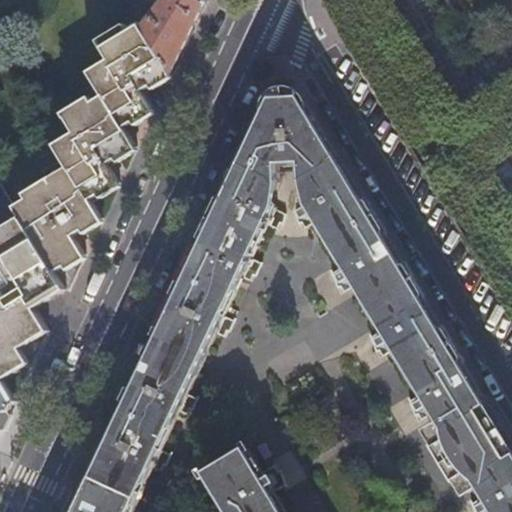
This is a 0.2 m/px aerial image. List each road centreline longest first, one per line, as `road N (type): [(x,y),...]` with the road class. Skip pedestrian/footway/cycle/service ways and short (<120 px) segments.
road 1 (secondary): [(18,511),(263,0)]
road 2 (residential): [(275,0),(511,386)]
